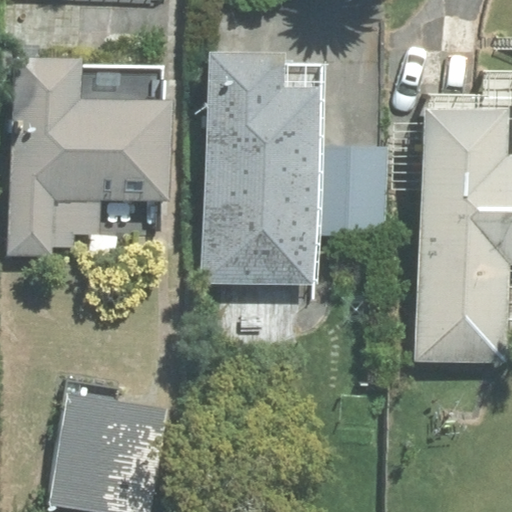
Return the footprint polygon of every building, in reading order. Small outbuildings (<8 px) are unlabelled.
[(255,49),(180,51),(186,281),(299,278),(293,86),(256,87),(255,49)] [(148,200),(148,98),(59,97),(59,56),(0,56),(0,257),(63,257),(63,235),(84,236),(84,199),(148,200)] [(498,107),(398,108),(401,358),(489,357),(488,268),(511,267),(511,83),(498,83),(498,107)] [(391,142),(338,141),(336,247),(388,248),(391,142)] [(122,511),(135,404),(46,393),(33,504),(98,511),(122,511)]
